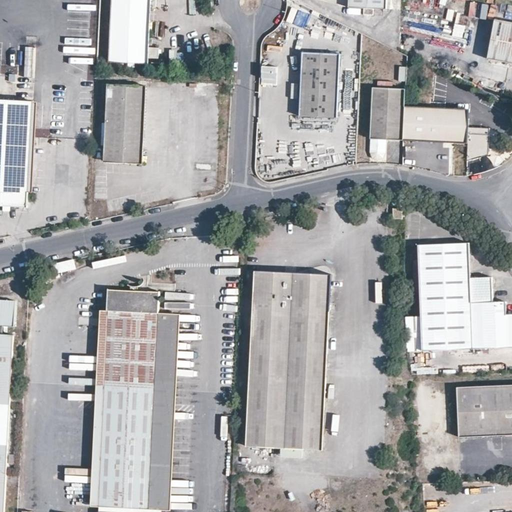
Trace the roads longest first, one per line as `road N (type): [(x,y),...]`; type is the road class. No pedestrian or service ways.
road 1 (unknown): [(49,502),(65,318),(78,293),(99,276),(201,262)]
road 2 (unknown): [(333,182),(352,295),(359,473)]
road 3 (residential): [(495,201),(383,175),(240,203)]
road 4 (unknown): [(201,262),(201,511)]
road 5 (residential): [(240,203),(0,256)]
road 6 (unknown): [(10,225),(44,209),(53,193),(56,104),(39,81),(0,75)]
road 7 (residential): [(240,203),(252,27)]
